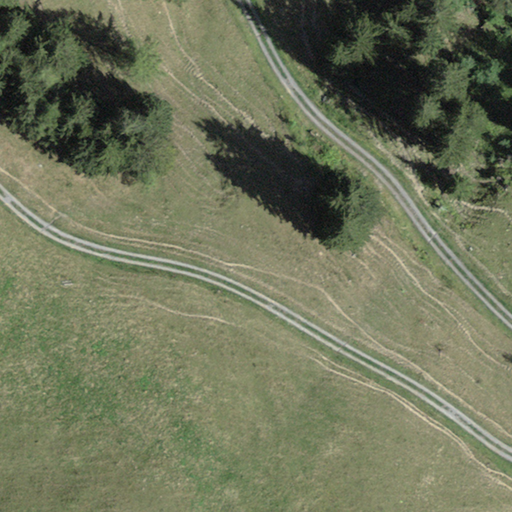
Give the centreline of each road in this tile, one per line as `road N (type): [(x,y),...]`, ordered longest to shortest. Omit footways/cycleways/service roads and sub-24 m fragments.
road 1 (track): [(0,195),(79,248),(182,270),(272,309),(408,384),(511,459)]
road 2 (track): [(511,325),(430,238),(393,183),(300,104),(244,0)]
